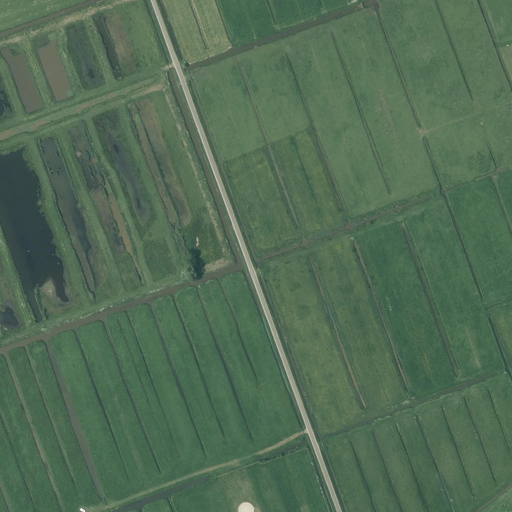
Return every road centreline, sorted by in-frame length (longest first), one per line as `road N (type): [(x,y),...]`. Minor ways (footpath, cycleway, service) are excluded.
road 1 (unclassified): [(340,511),(152,0)]
road 2 (track): [(310,429),(98,511)]
